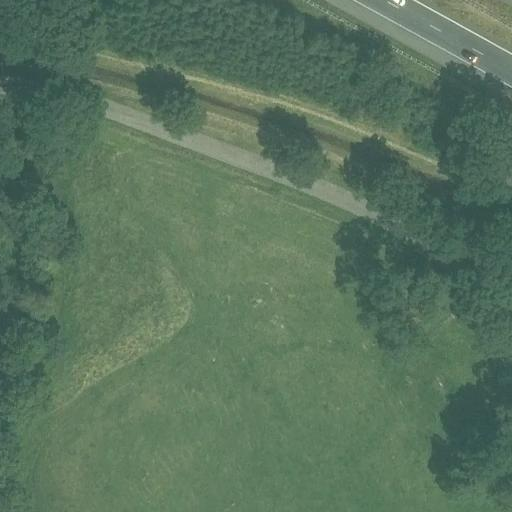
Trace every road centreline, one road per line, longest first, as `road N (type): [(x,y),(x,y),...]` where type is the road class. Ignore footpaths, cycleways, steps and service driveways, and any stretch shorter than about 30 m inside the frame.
road 1 (unclassified): [(511,295),(381,215),(252,155),(130,105),(0,83)]
road 2 (motorway): [(379,0),(511,71)]
